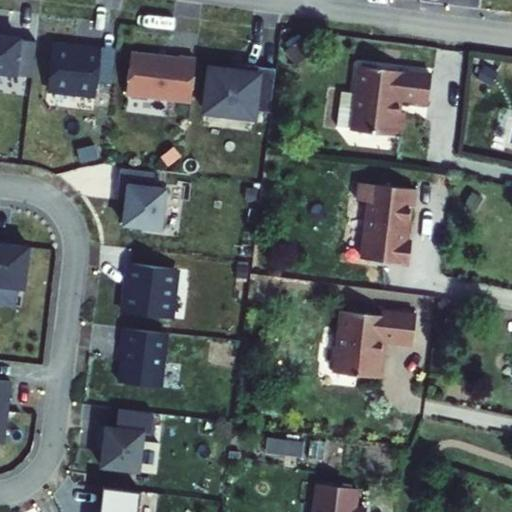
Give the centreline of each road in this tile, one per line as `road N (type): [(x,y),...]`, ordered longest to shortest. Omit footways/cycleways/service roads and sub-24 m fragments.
road 1 (residential): [(0,184),(52,199),(74,239),(48,454),(30,479),(0,493)]
road 2 (residential): [(511,34),(298,5)]
road 3 (unknown): [(511,315),(429,285),(421,258),(431,190)]
